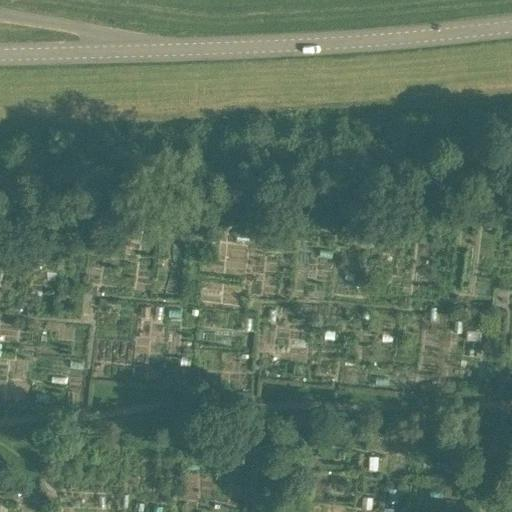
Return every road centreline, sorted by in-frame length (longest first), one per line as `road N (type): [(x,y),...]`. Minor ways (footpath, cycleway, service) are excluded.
road 1 (tertiary): [(511,27),(143,51)]
road 2 (unclassified): [(143,51),(101,33),(0,14)]
road 3 (tertiary): [(143,51),(0,54)]
